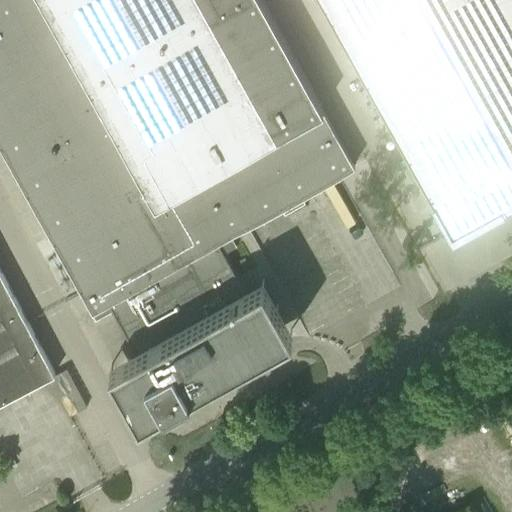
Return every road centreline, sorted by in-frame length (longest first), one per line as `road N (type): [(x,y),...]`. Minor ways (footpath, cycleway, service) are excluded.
road 1 (residential): [(140,511),(511,306)]
road 2 (unknown): [(128,429),(410,289)]
